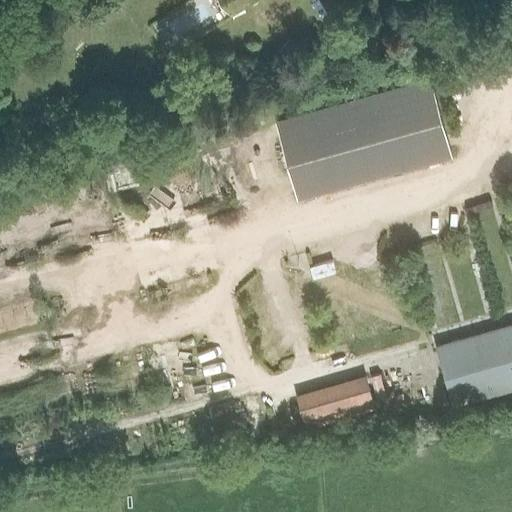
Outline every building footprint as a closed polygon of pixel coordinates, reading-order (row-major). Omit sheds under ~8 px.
[(217,0),(224,12),(242,0),(217,0)] [(297,196),(451,153),(430,75),(276,118),(297,196)] [(334,256),(307,264),(310,276),(337,269),(334,256)] [(511,322),(436,345),(454,406),(511,388),(511,322)] [(366,374),(296,394),(306,429),(376,410),(366,374)]
